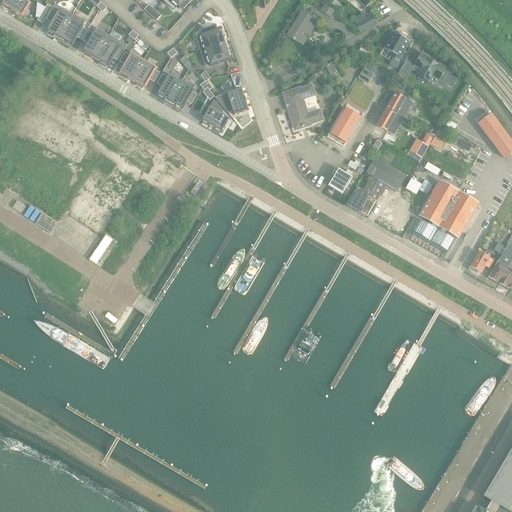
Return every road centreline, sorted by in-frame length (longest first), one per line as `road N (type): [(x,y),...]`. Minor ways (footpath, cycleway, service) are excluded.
road 1 (unclassified): [(34,37),(65,70),(207,166),(511,340)]
road 2 (unclassified): [(34,37),(286,183)]
road 3 (residential): [(511,314),(286,183)]
road 4 (residential): [(286,183),(219,0)]
